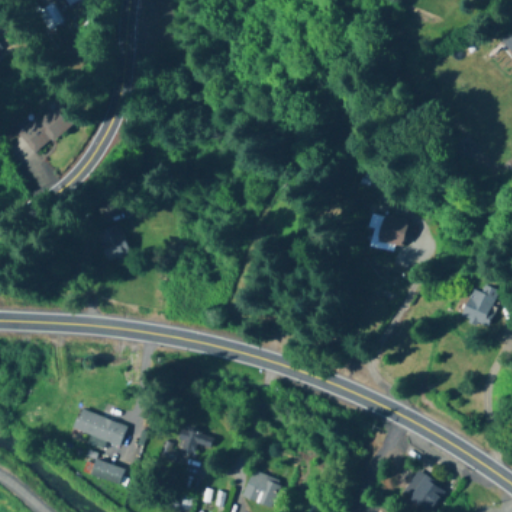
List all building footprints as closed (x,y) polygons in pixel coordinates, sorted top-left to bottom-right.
[(511,31),(501,41),(511,53),(511,31)] [(73,122),(55,101),(15,134),(33,155),(73,122)] [(406,220),(373,213),(367,246),(399,252),(406,220)] [(129,255),(119,225),(98,232),(109,262),(129,255)] [(481,293),(471,288),(457,318),(485,330),(501,294),(483,287),(481,293)] [(90,435),(88,442),(103,448),(105,441),(120,447),(127,426),(81,409),(73,429),(90,435)] [(213,437),(181,427),(173,449),(193,456),(197,444),(209,448),(213,437)] [(119,486),(125,470),(95,459),(89,475),(119,486)] [(271,509),(281,482),(252,470),(241,498),(271,509)] [(428,511),(444,490),(420,472),(403,496),(424,511),(428,511)] [(166,493),(163,511),(189,511),(192,497),(166,493)]
